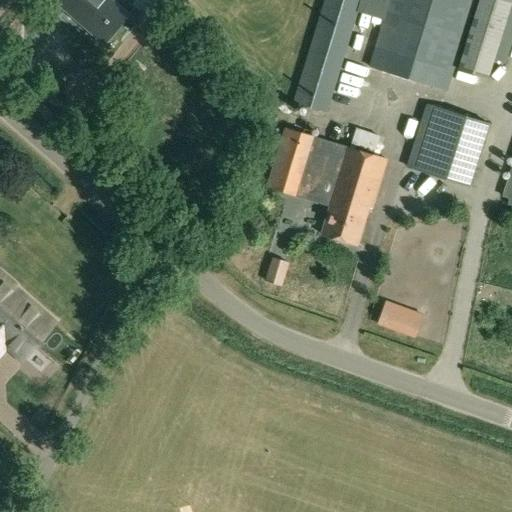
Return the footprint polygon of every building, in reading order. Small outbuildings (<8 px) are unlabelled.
[(111,0),(61,0),(59,3),(104,43),(128,15),(111,0)] [(325,0),(294,101),(326,111),(360,0),(325,0)] [(387,0),(367,66),(448,91),(476,0),(387,0)] [(315,137),(286,128),(267,187),(298,196),(315,137)] [(336,183),(320,234),(357,245),(369,207),(371,208),(387,160),(315,137),(305,173),(336,183)] [(511,198),(511,162),(502,195),(511,198)] [(272,257),(264,282),(282,286),(289,262),(272,257)] [(15,286),(0,273),(0,330),(27,300),(14,288),(15,286)] [(22,359),(53,323),(27,300),(0,330),(0,351),(6,345),(22,359)] [(414,338),(422,313),(387,302),(379,325),(414,338)]
